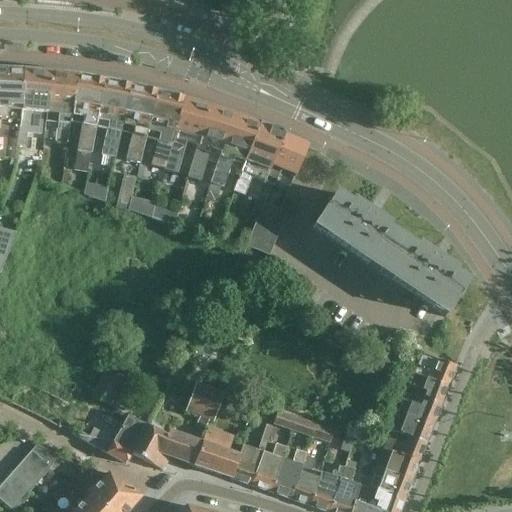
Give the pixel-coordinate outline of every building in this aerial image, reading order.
[(6,71),(0,70),(0,160),(15,162),(16,148),(17,148),(23,72),(6,72),(6,71)] [(29,73),(23,72),(17,148),(25,148),(26,135),(41,136),(42,123),(46,124),(50,75),(44,74),(43,76),(41,76),(40,74),(33,73),(31,75),(29,75),(29,73)] [(52,75),(50,75),(46,124),(58,124),(57,130),(56,130),(55,144),(67,144),(70,125),(77,78),(66,77),(66,78),(64,78),(62,76),(56,75),(56,77),(52,77),(52,75)] [(93,80),(77,78),(70,125),(81,126),(75,154),(77,154),(75,164),(89,166),(91,153),(98,120),(96,119),(103,82),(102,82),(102,83),(93,81),(93,80)] [(120,85),(103,82),(96,119),(98,120),(109,122),(103,157),(116,160),(123,126),(120,125),(129,87),(128,87),(128,88),(119,86),(120,85)] [(146,91),(129,87),(120,125),(123,126),(134,128),(127,163),(140,166),(148,133),(146,132),(155,93),(154,94),(146,92),(146,91)] [(173,98),(155,93),(146,132),(148,133),(160,136),(153,168),(164,171),(182,100),(181,100),(181,101),(173,99),(173,98)] [(183,100),(182,100),(164,171),(177,175),(185,143),(196,147),(208,108),(192,103),(191,105),(183,102),(183,101),(183,100)] [(209,108),(208,108),(196,147),(197,147),(186,189),(198,192),(211,151),(220,154),(221,154),(233,116),(218,111),(217,112),(208,109),(209,108)] [(234,117),(233,116),(221,154),(220,154),(205,201),(215,205),(221,188),(223,189),(233,160),(244,164),(245,164),(259,126),(243,120),(242,121),(234,118),(234,117)] [(284,135),(259,126),(245,164),(244,164),(234,191),(244,195),(250,179),(266,185),(271,175),(274,166),(272,166),(284,137),(284,135)] [(284,137),(272,166),(274,166),(296,175),(299,166),(307,148),(284,138),(284,137)] [(276,177),(271,175),(266,185),(271,187),(276,177)] [(125,178),(118,208),(130,212),(137,181),(125,178)] [(312,229),(379,274),(402,240),(388,230),(389,227),(353,202),(351,205),(336,195),(312,229)] [(286,214),(264,207),(259,221),(280,229),(286,214)] [(278,232),(257,224),(253,236),(273,244),(278,232)] [(0,229),(0,277),(3,278),(17,234),(0,229)] [(214,246),(241,257),(244,258),(248,249),(248,248),(218,236),(214,246)] [(253,236),(248,248),(248,249),(260,254),(268,256),(273,244),(253,236)] [(417,249),(402,240),(379,274),(445,319),(468,284),(453,274),(455,271),(418,247),(417,249)] [(260,254),(248,249),(244,258),(241,257),(237,266),(253,272),(260,254)] [(246,272),(236,290),(257,302),(268,284),(246,272)] [(455,368),(421,355),(413,375),(447,389),(455,368)] [(92,396),(125,416),(140,388),(108,371),(92,396)] [(12,402),(9,405),(38,419),(57,429),(67,411),(69,406),(66,405),(75,389),(73,384),(53,374),(44,393),(23,382),(12,402)] [(447,389),(413,375),(409,386),(426,393),(424,400),(441,406),(447,389)] [(198,384),(187,413),(216,424),(226,395),(198,384)] [(441,406),(424,400),(421,406),(404,400),(399,412),(433,425),(441,406)] [(126,417),(120,429),(98,419),(89,438),(81,434),(78,440),(125,466),(131,456),(147,427),(153,416),(143,410),(136,422),(126,417)] [(433,425),(399,412),(392,431),(397,433),(409,437),(426,444),(433,425)] [(273,427),(291,433),(296,420),(277,413),(273,427)] [(291,433),(312,440),(317,427),(296,420),(291,433)] [(272,428),(266,426),(256,452),(242,447),(238,457),(230,480),(251,487),(262,454),(272,428)] [(167,437),(147,427),(131,456),(162,472),(169,459),(192,468),(202,444),(170,432),(167,437)] [(312,440),(329,446),(333,432),(317,427),(312,440)] [(208,429),(202,444),(192,468),(230,480),(238,457),(229,453),(234,438),(208,429)] [(340,451),(349,454),(353,440),(344,437),(340,451)] [(426,444),(409,437),(406,446),(389,440),(385,450),(419,463),(426,444)] [(287,449),(276,445),(271,458),(262,454),(251,487),(270,494),(281,462),(282,462),(287,449)] [(419,463),(385,450),(378,469),(386,472),(411,482),(419,463)] [(31,452),(13,473),(32,490),(50,469),(31,452)] [(306,456),(296,452),(291,465),(282,462),(281,462),(270,494),(291,502),(306,458),(305,458),(306,456)] [(314,461),(306,458),(291,502),(310,508),(321,477),(320,476),(310,473),(314,461)] [(344,467),(339,466),(334,479),(320,475),(320,476),(321,477),(310,508),(320,511),(330,511),(342,478),(340,477),(344,467)] [(355,472),(344,467),(340,477),(342,478),(330,511),(350,511),(359,487),(350,485),(355,472)] [(411,482),(386,472),(383,479),(374,476),(371,484),(370,487),(404,500),(411,482)] [(0,501),(11,511),(12,511),(32,490),(13,473),(0,487),(0,501)] [(129,511),(141,499),(108,475),(89,496),(105,511),(129,511)] [(361,480),(359,487),(350,511),(377,511),(372,510),(365,508),(368,500),(366,499),(370,487),(371,484),(361,480)] [(399,511),(404,500),(370,487),(366,499),(368,500),(365,508),(372,510),(375,502),(384,505),(381,511),(399,511)] [(105,511),(89,496),(74,511),(105,511)]
